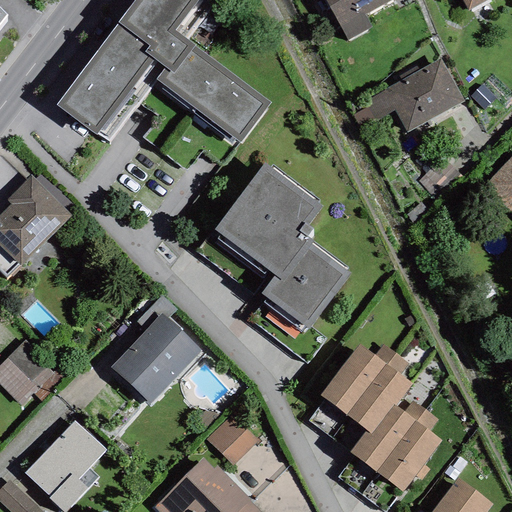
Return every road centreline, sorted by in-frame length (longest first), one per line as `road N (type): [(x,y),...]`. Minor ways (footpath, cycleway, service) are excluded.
road 1 (residential): [(0,125),(262,381),(330,511)]
road 2 (secondary): [(78,0),(0,106)]
